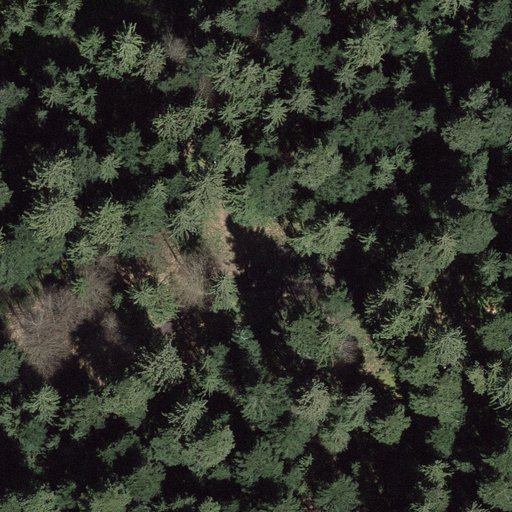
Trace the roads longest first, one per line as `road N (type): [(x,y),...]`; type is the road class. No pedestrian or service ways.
road 1 (track): [(52,511),(148,348),(343,257),(381,143),(377,0)]
road 2 (track): [(343,257),(291,402),(294,463),(310,511)]
